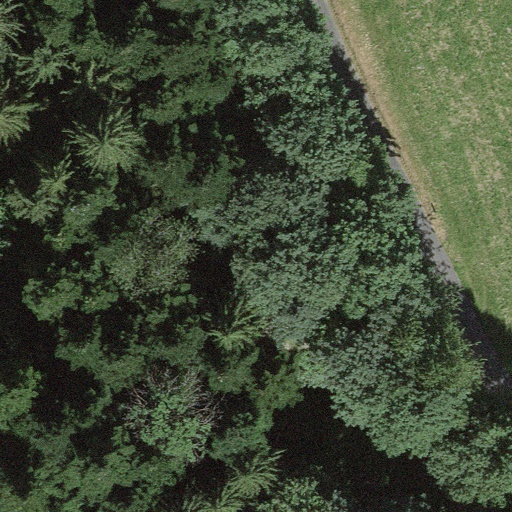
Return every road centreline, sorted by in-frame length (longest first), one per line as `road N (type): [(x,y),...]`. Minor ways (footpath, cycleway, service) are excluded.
road 1 (track): [(506,511),(404,449),(0,61)]
road 2 (residential): [(307,0),(434,272),(511,395)]
